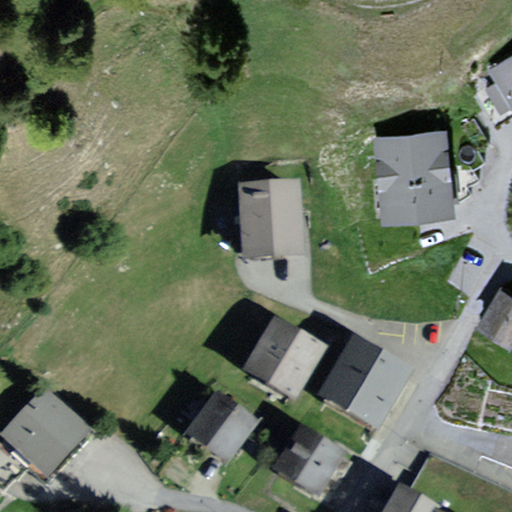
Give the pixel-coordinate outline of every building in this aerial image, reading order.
[(511,56),(489,70),(511,109),(511,56)] [(449,129),(368,133),(374,220),(454,215),(449,129)] [(298,180),(236,182),(237,259),(300,257),(298,180)] [(511,344),(511,296),(502,291),(478,327),(510,348),(511,344)] [(337,350),(282,313),(247,366),(302,403),(337,350)] [(419,371),(357,336),(321,396),(380,432),(419,371)] [(44,387),(0,429),(0,434),(4,439),(28,462),(42,477),(89,432),(44,387)] [(257,419),(214,387),(181,432),(224,463),(257,419)] [(348,456),(300,425),(270,471),(319,502),(348,456)] [(28,462),(4,439),(0,443),(0,481),(5,486),(28,462)] [(443,511),(403,487),(387,511),(443,511)]
